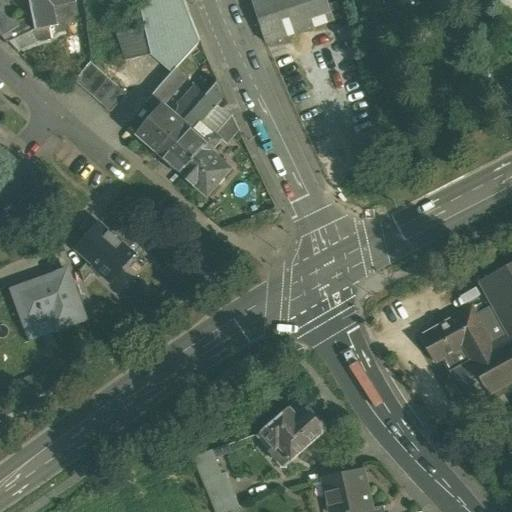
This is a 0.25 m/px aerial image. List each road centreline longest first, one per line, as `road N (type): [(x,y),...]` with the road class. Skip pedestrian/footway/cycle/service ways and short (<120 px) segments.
road 1 (secondary): [(0,490),(321,273)]
road 2 (tertiary): [(321,273),(307,195),(223,0)]
road 3 (secondary): [(470,511),(366,393),(338,343),(321,273)]
road 4 (secondary): [(321,273),(511,174)]
